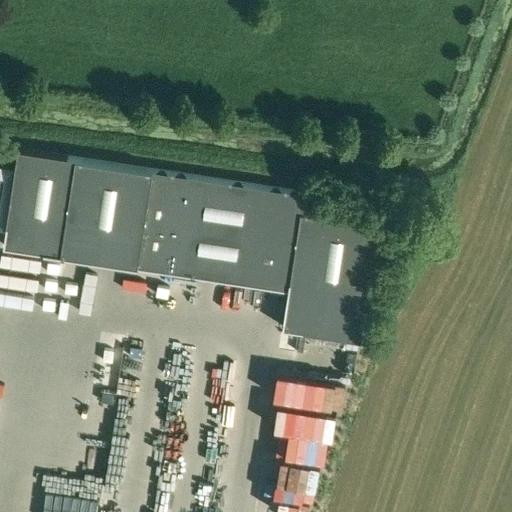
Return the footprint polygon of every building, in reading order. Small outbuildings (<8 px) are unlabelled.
[(4,244),(290,288),(284,327),(362,339),(380,222),(304,210),(307,192),(76,157),(19,148),(4,244)] [(0,223),(1,223),(9,173),(0,171),(0,223)] [(49,263),(46,285),(56,286),(59,264),(49,263)] [(182,384),(197,387),(201,366),(186,363),(182,384)] [(188,490),(197,452),(180,448),(170,485),(188,490)] [(154,479),(172,481),(176,458),(158,455),(154,479)] [(40,475),(36,488),(91,502),(93,493),(78,489),(79,485),(40,475)]
